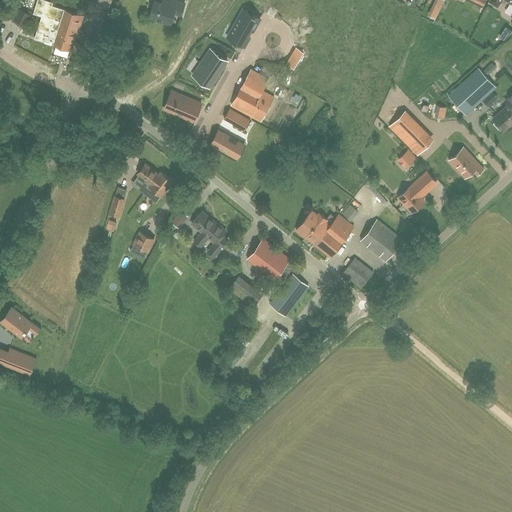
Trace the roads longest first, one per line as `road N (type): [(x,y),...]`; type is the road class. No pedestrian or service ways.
road 1 (unclassified): [(183,511),(193,479),(242,419),(365,305)]
road 2 (unclassified): [(365,305),(184,154)]
road 3 (tertiary): [(0,277),(31,217),(76,88)]
road 4 (unclassified): [(365,305),(511,173)]
road 5 (track): [(511,424),(365,305)]
road 6 (residential): [(184,154),(244,58),(273,39)]
road 7 (unclassified): [(184,154),(122,107),(76,88)]
